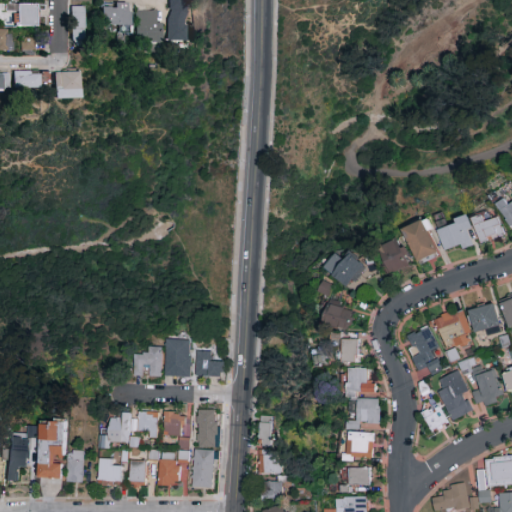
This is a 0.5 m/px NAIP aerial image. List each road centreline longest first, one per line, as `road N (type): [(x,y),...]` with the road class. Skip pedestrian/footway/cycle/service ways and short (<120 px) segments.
road 1 (tertiary): [(234,511),(266,74),(264,0)]
road 2 (residential): [(401,511),(403,384),(389,325),(403,307),(511,263)]
road 3 (residential): [(351,162),(357,177),(407,177),(511,147)]
road 4 (residential): [(87,511),(235,511)]
road 5 (residential): [(403,494),(511,427)]
road 6 (residential): [(240,393),(114,391)]
